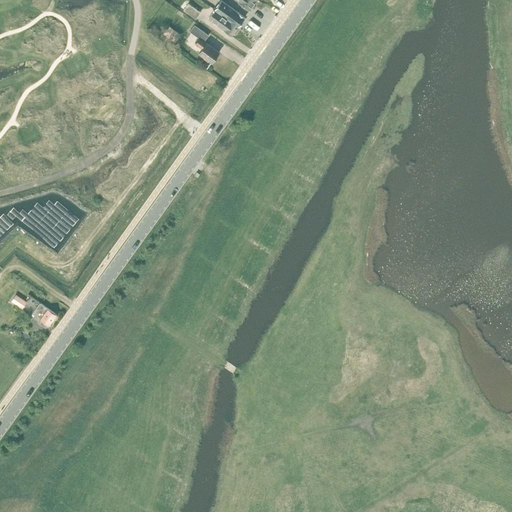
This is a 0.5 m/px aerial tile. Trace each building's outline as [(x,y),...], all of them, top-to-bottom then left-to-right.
[(222,0),(215,9),(238,27),(239,25),(240,27),(244,22),(242,21),(245,18),(222,0)] [(255,0),(236,0),(249,9),(255,0)] [(188,3),(183,9),(196,18),(200,12),(188,3)] [(238,27),(215,9),(209,18),(232,35),(234,32),(235,34),(239,28),(238,27)] [(194,24),(190,29),(191,30),(191,31),(193,32),(192,33),(199,38),(195,43),(202,48),(198,53),(211,63),(219,52),(204,41),(208,35),(194,24)] [(175,42),(181,34),(169,25),(163,33),(175,42)] [(15,293),(11,300),(22,308),(26,301),(15,293)] [(40,302),(32,313),(48,326),(57,314),(40,302)]
